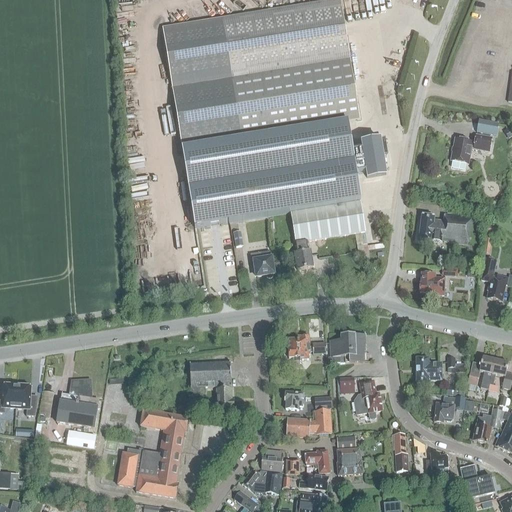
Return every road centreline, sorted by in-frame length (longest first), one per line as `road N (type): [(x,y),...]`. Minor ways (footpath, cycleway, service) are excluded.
road 1 (unclassified): [(384,298),(409,140),(453,0)]
road 2 (tertiary): [(0,354),(257,313)]
road 3 (residential): [(511,476),(404,419),(390,356),(400,308)]
road 4 (residential): [(254,446),(263,411),(257,313)]
road 5 (tertiary): [(257,313),(384,298)]
